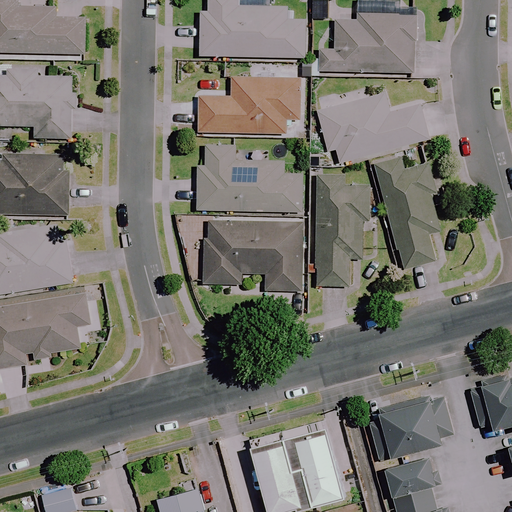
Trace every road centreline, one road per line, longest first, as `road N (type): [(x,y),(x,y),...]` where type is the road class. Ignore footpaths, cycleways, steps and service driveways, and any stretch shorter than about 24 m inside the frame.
road 1 (residential): [(184,396),(138,221),(138,0)]
road 2 (residential): [(184,396),(511,310)]
road 3 (residential): [(479,0),(486,128),(511,224)]
road 4 (residential): [(0,445),(184,396)]
